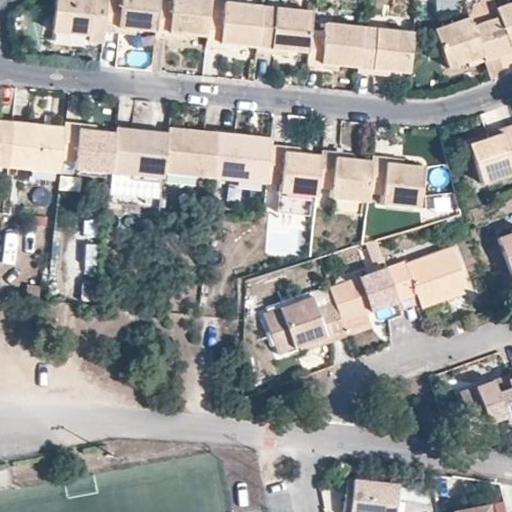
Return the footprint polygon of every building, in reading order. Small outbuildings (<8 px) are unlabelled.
[(87,42),(102,43),(103,31),(107,0),(55,0),(52,32),(87,36),(87,42)] [(107,0),(103,31),(134,34),(136,29),(155,31),(158,0),(107,0)] [(158,0),(155,31),(155,37),(185,40),(187,35),(206,37),(209,10),(210,0),(172,0),(170,0),(158,0)] [(495,0),(482,0),(480,1),(487,20),(498,55),(504,74),(511,71),(511,47),(511,45),(511,44),(511,1),(498,7),(495,0)] [(257,47),(262,6),(226,2),(225,11),(209,10),(206,37),(205,47),(236,50),(236,45),(257,47)] [(311,11),(262,6),(257,47),(257,52),(287,55),(288,51),(307,53),(310,30),(311,11)] [(498,55),(487,20),(474,26),(470,17),(437,29),(450,67),(468,60),(482,55),(484,61),(498,55)] [(362,35),(363,27),(327,23),(325,31),(310,30),(307,53),(306,67),(338,70),(339,66),(358,68),(362,35)] [(409,73),(413,32),(377,28),(375,36),(362,35),(358,68),(357,73),(387,76),(388,71),(409,73)] [(470,66),(484,61),(482,55),(468,60),(470,66)] [(484,61),(490,78),(504,74),(498,55),(484,61)] [(13,121),(0,119),(0,166),(8,168),(13,121)] [(63,126),(13,121),(8,168),(59,173),(60,157),(63,126)] [(64,122),(63,126),(60,157),(74,159),(74,171),(112,175),(112,173),(116,132),(95,129),(95,125),(64,122)] [(169,126),(168,133),(165,173),(215,179),(221,132),(169,126)] [(117,128),(116,132),(112,173),(164,179),(165,173),(168,133),(117,128)] [(511,131),(489,139),(491,144),(472,151),(486,190),(511,180),(511,131)] [(270,137),(221,132),(215,179),(265,184),(265,181),(269,144),(270,137)] [(310,195),(317,196),(318,186),(321,155),(300,153),(300,148),(269,144),(265,181),(280,182),(278,192),(310,195)] [(331,198),(367,201),(368,191),(371,160),(351,158),(351,154),(321,150),(321,155),(318,186),(332,188),(331,198)] [(372,155),(371,160),(368,191),(383,193),(382,203),(417,207),(421,166),(402,163),(401,158),(372,155)] [(310,195),(278,192),(277,212),(307,214),(310,195)] [(97,238),(99,223),(84,222),(82,237),(97,238)] [(511,233),(500,238),(511,271),(511,233)] [(82,274),(94,275),(98,247),(87,245),(82,274)] [(388,269),(400,302),(418,297),(422,309),(470,292),(454,248),(388,269)] [(369,312),(400,302),(388,269),(387,267),(332,287),(344,320),(369,312)] [(93,303),(95,282),(81,281),(79,302),(93,303)] [(330,343),(349,336),(349,334),(344,320),(332,287),(332,286),(313,291),(316,298),(269,314),(281,351),(302,344),(326,335),(330,343)] [(372,326),(369,312),(344,320),(349,334),(372,326)] [(304,352),(330,343),(326,335),(302,344),(304,352)] [(511,375),(509,376),(511,382),(494,388),(492,383),(462,394),(471,419),(485,413),(490,426),(507,419),(510,425),(511,423),(511,375)] [(511,382),(509,376),(492,383),(494,388),(511,382)] [(358,485),(353,511),(405,511),(408,492),(358,485)]
